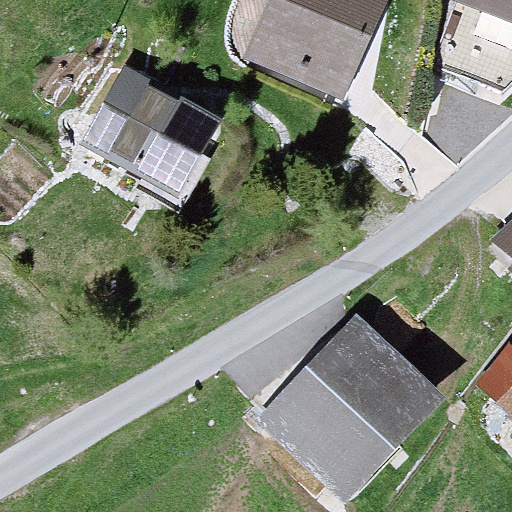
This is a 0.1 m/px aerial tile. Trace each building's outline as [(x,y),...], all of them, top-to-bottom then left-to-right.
[(392,0),(240,0),(215,56),(340,113),(392,0)] [(511,0),(449,0),(446,9),(511,35),(511,0)] [(139,94),(96,169),(171,213),(214,138),(139,94)] [(511,217),(490,237),(511,253),(511,217)] [(353,329),(256,427),(338,507),(435,409),(353,329)]
